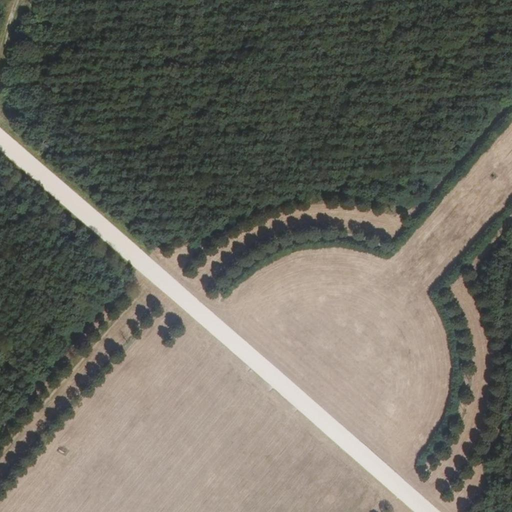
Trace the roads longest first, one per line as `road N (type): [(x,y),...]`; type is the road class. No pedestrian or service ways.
road 1 (track): [(429,511),(0,137)]
road 2 (track): [(511,155),(297,397)]
